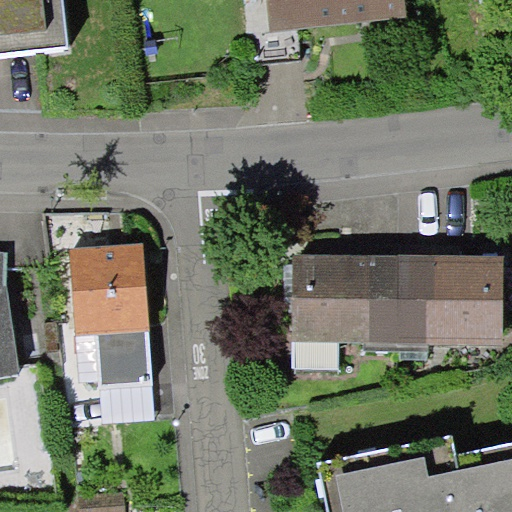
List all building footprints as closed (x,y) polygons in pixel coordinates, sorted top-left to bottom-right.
[(69,0),(0,0),(0,60),(76,51),(69,0)] [(394,0),(273,0),(276,23),(396,10),(394,0)] [(97,390),(145,387),(141,328),(150,328),(145,252),(73,257),(78,333),(93,332),(97,390)] [(0,259),(0,380),(15,378),(3,299),(4,259),(0,259)] [(500,267),(293,266),(293,338),(500,339),(500,267)] [(324,511),(511,511),(511,446),(456,459),(451,434),(314,464),(324,511)]
